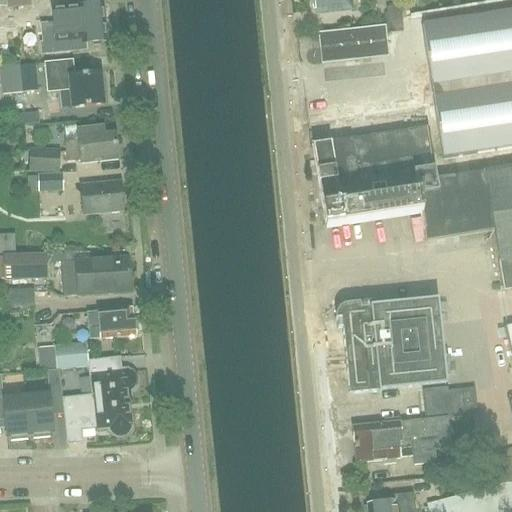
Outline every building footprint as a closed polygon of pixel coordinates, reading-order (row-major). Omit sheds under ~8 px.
[(29,0),(0,0),(0,7),(6,8),(6,10),(31,7),(29,0)] [(348,0),(313,0),(315,15),(350,12),(348,0)] [(48,29),(103,23),(101,4),(78,7),(78,8),(46,12),(48,29)] [(386,10),(385,10),(388,35),(403,33),(400,7),(385,8),(386,10)] [(442,162),(511,150),(511,13),(421,28),(442,162)] [(48,32),(44,32),(46,54),(84,50),(84,44),(105,42),(103,23),(48,29),(48,32)] [(386,59),(383,28),(317,35),(320,66),(386,59)] [(71,109),(105,106),(101,73),(73,77),(72,62),(44,65),(47,94),(69,91),(71,109)] [(22,93),(38,92),(35,65),(19,67),(22,93)] [(80,165),(117,160),(114,131),(104,132),(103,127),(76,130),(77,141),(65,143),(67,163),(79,162),(80,165)] [(311,147),(324,229),(419,214),(425,249),(486,239),(492,276),(497,276),(501,299),(511,296),(511,174),(435,187),(426,129),(311,147)] [(58,154),(30,154),(30,173),(58,173),(58,154)] [(38,193),(63,192),(62,175),(38,176),(38,193)] [(83,217),(123,213),(120,183),(80,187),(83,217)] [(3,283),(47,281),(46,255),(2,257),(3,283)] [(77,298),(131,293),(128,259),(74,264),(77,298)] [(38,309),(37,292),(14,293),(15,310),(38,309)] [(369,303),(344,306),(338,308),(334,313),(333,319),(334,330),(340,330),(348,397),(379,393),(379,391),(443,384),(434,302),(370,309),(369,303)] [(101,340),(135,337),(134,320),(132,320),(131,310),(87,314),(89,331),(100,330),(101,340)] [(73,331),(73,322),(87,323),(87,318),(57,316),(56,330),(73,331)] [(511,324),(502,327),(511,370),(511,324)] [(87,345),(54,348),(56,371),(89,368),(87,345)] [(495,383),(506,382),(503,352),(491,353),(495,383)] [(131,400),(130,392),(133,390),(135,385),(136,381),(135,377),(132,374),(127,371),(104,374),(103,361),(89,363),(90,377),(91,377),(93,396),(94,404),(131,400)] [(48,393),(60,392),(58,371),(46,372),(48,393)] [(358,464),(381,461),(382,467),(396,465),(395,459),(410,458),(411,466),(433,464),(433,459),(449,457),(445,420),(474,416),(471,390),(445,393),(444,390),(420,392),(423,421),(399,424),(398,419),(383,421),(384,426),(351,429),(352,445),(356,445),(358,464)] [(49,395),(25,398),(30,436),(33,436),(33,440),(50,438),(49,434),(53,434),(49,395)] [(131,401),(131,400),(94,404),(93,396),(63,399),(66,428),(80,426),(79,417),(95,416),(97,430),(110,429),(110,432),(113,436),(117,437),(121,438),(125,437),(128,434),(131,430),(128,402),(131,401)] [(27,437),(30,436),(25,398),(2,400),(6,439),(10,438),(10,442),(27,440),(27,437)] [(511,511),(511,474),(509,462),(479,469),(485,490),(426,505),(427,511),(511,511)] [(411,511),(409,497),(396,499),(397,504),(393,505),(393,502),(365,506),(365,509),(362,509),(362,511),(411,511)]
